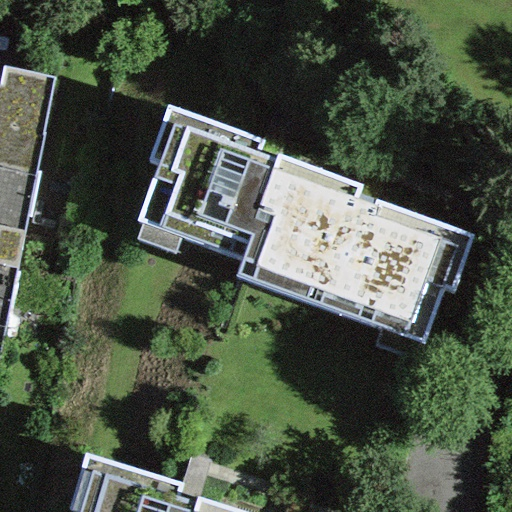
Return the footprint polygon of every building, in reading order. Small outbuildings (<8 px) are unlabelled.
[(56,78),(0,66),(0,357),(4,336),(15,333),(18,319),(9,312),(56,78)] [(244,260),(280,160),(261,153),(260,153),(264,142),(170,108),(151,162),(160,166),(139,223),(244,260)] [(280,159),(280,160),(244,260),(238,277),(425,345),(445,289),(455,292),(475,236),(378,202),(377,205),(361,199),(358,198),(361,188),(280,159)] [(195,511),(199,502),(189,499),(179,496),(183,484),(87,455),(70,510),(75,511),(195,511)] [(242,511),(200,499),(199,502),(195,511),(242,511)]
